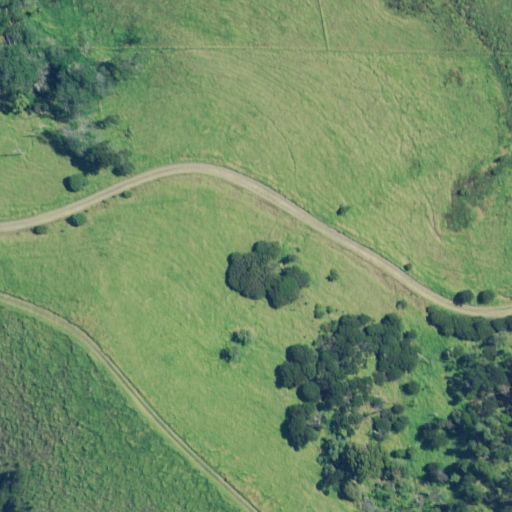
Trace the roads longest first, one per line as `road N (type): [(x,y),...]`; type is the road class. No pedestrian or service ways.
road 1 (track): [(511,311),(482,314),(436,300),(226,171),(186,166),(0,228)]
road 2 (track): [(0,294),(83,337),(254,511)]
